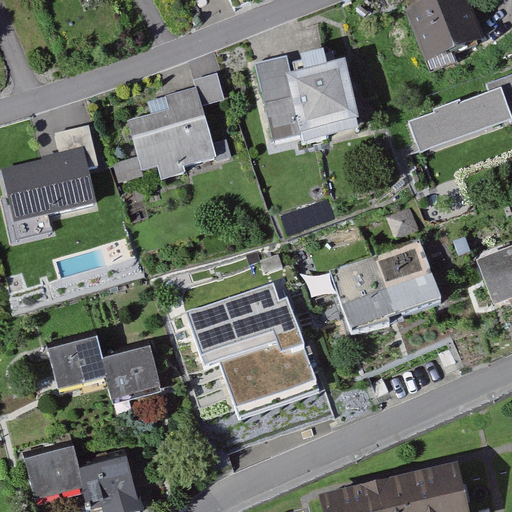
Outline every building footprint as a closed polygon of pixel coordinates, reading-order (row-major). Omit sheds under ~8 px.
[(229,0),(233,9),(256,0),(229,0)] [(454,0),(410,15),(428,69),(482,50),(464,0),(454,0)] [(254,68),(269,146),(358,128),(347,72),(290,84),(286,62),(254,68)] [(218,72),(196,81),(206,108),(229,99),(218,72)] [(409,127),(420,161),(511,129),(511,79),(487,88),(491,100),(409,127)] [(131,130),(141,174),(215,156),(200,95),(152,107),(156,124),(131,130)] [(0,180),(13,232),(98,211),(80,140),(52,146),(57,166),(0,180)] [(392,218),(398,237),(419,232),(413,212),(392,218)] [(329,279),(349,340),(443,310),(422,248),(329,279)] [(511,256),(476,269),(492,314),(511,306),(511,256)] [(225,356),(312,323),(295,280),(209,313),(225,356)] [(225,356),(242,400),(328,367),(312,323),(225,356)] [(47,361),(56,396),(104,383),(111,409),(161,395),(150,354),(101,367),(95,348),(47,361)] [(206,372),(205,370),(191,375),(205,414),(235,404),(222,366),(206,372)] [(72,456),(23,469),(33,506),(79,495),(83,511),(141,511),(130,465),(77,478),(72,456)] [(462,511),(454,475),(319,505),(320,511),(462,511)]
